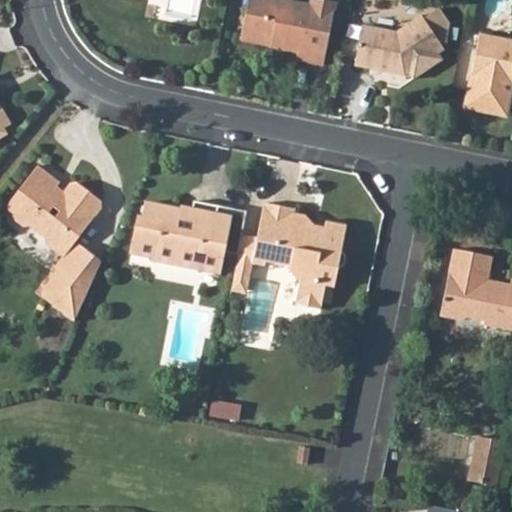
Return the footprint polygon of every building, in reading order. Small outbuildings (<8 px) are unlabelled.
[(250,0),(245,33),(263,37),(265,31),(275,33),(273,42),(301,47),(299,54),(329,60),(334,32),(327,31),(331,0),(312,0),(312,2),(302,0),(250,0)] [(367,20),(360,63),(377,67),(384,62),(407,66),(411,73),(418,69),(422,74),(449,56),(445,48),(452,44),(448,36),(452,34),(455,14),(444,3),(432,13),(404,28),(367,20)] [(511,36),(484,31),(475,74),(470,96),(478,108),(500,112),(511,104),(511,102),(511,36)] [(0,138),(9,133),(5,126),(11,122),(0,104),(0,138)] [(45,163),(13,204),(21,211),(17,216),(29,224),(38,222),(52,234),(50,244),(68,257),(63,262),(73,271),(57,290),(84,312),(105,265),(109,255),(86,235),(105,212),(104,198),(82,181),(79,181),(67,196),(59,190),(67,179),(45,163)] [(236,208),(197,201),(194,220),(184,219),(185,212),(151,205),(149,218),(141,216),(135,253),(156,257),(155,263),(207,273),(208,267),(223,270),(226,252),(241,255),(245,238),(231,235),(236,208)] [(270,267),(271,263),(295,267),(304,283),(300,308),(328,313),(332,291),(343,293),(347,273),(352,274),(355,257),(350,256),(356,227),(336,222),(334,233),(323,231),(318,219),(302,215),(303,210),(268,203),(262,238),(245,234),(245,238),(241,255),(240,260),(254,263),(270,267)] [(245,234),(250,211),(236,208),(231,235),(245,238),(245,234)] [(488,325),(511,328),(511,283),(493,280),(498,253),(459,245),(445,316),(465,320),(470,316),(489,321),(488,325)] [(254,263),(240,260),(233,291),(248,294),(254,263)] [(73,271),(63,262),(43,286),(81,318),(84,312),(57,290),(73,271)] [(471,481),(500,487),(510,443),(480,437),(471,481)] [(437,502),(435,511),(470,511),(471,509),(437,502)]
